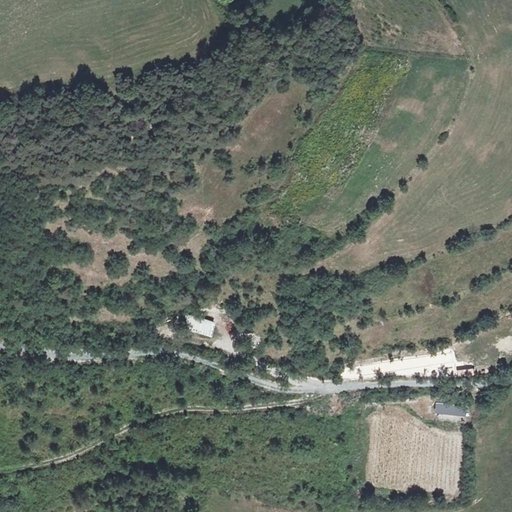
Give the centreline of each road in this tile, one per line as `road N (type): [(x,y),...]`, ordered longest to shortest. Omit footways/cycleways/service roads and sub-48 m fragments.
road 1 (track): [(0,346),(60,355),(164,351),(287,389),(475,385),(511,376)]
road 2 (track): [(325,388),(291,402),(142,420),(75,453),(0,472)]
